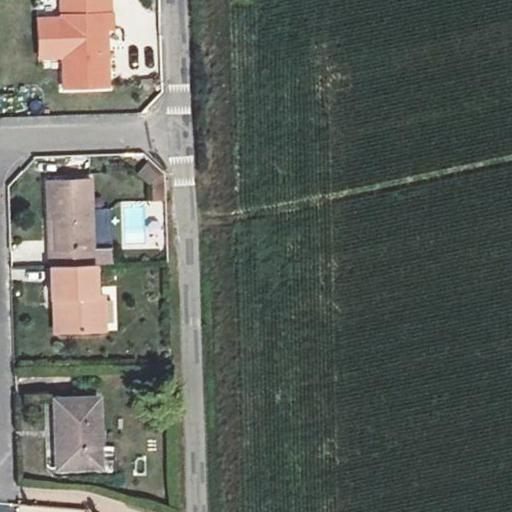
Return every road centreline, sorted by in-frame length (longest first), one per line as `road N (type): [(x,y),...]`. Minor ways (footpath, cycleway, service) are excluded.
road 1 (unclassified): [(194,511),(179,133)]
road 2 (residential): [(0,142),(179,133)]
road 3 (unclassified): [(179,133),(175,0)]
